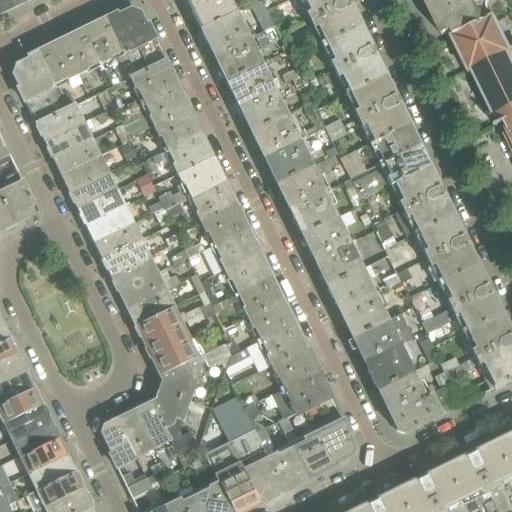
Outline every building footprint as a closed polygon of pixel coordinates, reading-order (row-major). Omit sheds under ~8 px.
[(0,0),(0,14),(12,9),(6,0),(0,0)] [(30,0),(6,0),(12,9),(30,0)] [(237,13),(230,0),(202,0),(188,7),(200,31),(237,13)] [(348,4),(345,0),(302,0),(309,14),(306,16),(309,23),(348,4)] [(493,2),(491,0),(423,0),(442,37),(451,32),(454,38),(464,33),(482,24),(486,22),(493,2)] [(359,28),(354,18),(348,4),(309,23),(314,33),(318,31),(324,45),(359,28)] [(165,62),(148,27),(145,28),(139,14),(130,11),(117,18),(115,16),(109,19),(129,60),(133,69),(136,76),(165,62)] [(250,40),(242,24),(237,13),(200,31),(213,57),(250,40)] [(272,26),(268,18),(261,22),(266,30),(272,26)] [(454,38),(452,38),(453,39),(466,66),(470,74),(471,74),(473,73),(499,125),(496,126),(496,127),(496,128),(498,127),(504,124),(505,125),(509,133),(511,139),(511,52),(506,42),(494,18),(486,22),(482,24),(464,33),(454,38)] [(129,60),(109,19),(85,31),(101,65),(112,60),(113,63),(119,60),(121,64),(129,60)] [(371,53),(359,28),(324,45),(333,63),(330,64),(333,72),(371,53)] [(101,65),(85,31),(62,42),(79,76),(101,65)] [(262,65),(250,40),(213,57),(225,83),(262,65)] [(79,76),(62,42),(38,53),(54,88),(79,76)] [(66,110),(54,88),(38,53),(29,58),(30,60),(17,67),(14,76),(20,89),(18,90),(35,125),(66,110)] [(383,77),(371,53),(333,72),(338,81),(341,79),(349,95),(383,77)] [(176,88),(170,75),(172,74),(168,65),(165,66),(164,64),(165,62),(136,76),(128,80),(133,91),(137,90),(144,104),(176,88)] [(275,90),(262,65),(225,83),(238,108),(275,90)] [(285,84),(291,81),(299,77),(295,71),(281,78),(285,84)] [(107,80),(104,72),(99,75),(102,82),(107,80)] [(121,85),(116,73),(107,78),(112,89),(121,85)] [(396,102),(383,77),(349,95),(357,112),(354,114),(357,121),(396,102)] [(306,93),(318,86),(315,81),(303,87),(306,93)] [(187,110),(189,109),(185,100),(183,101),(176,88),(144,104),(149,116),(146,117),(152,130),(188,112),(187,110)] [(287,116),(277,96),(275,90),(238,108),(251,134),(287,116)] [(114,110),(106,93),(97,97),(105,114),(113,110),(114,110)] [(312,102),(307,93),(298,97),(303,106),(312,102)] [(407,126),(396,102),(357,121),(362,130),(365,128),(372,143),(407,126)] [(137,107),(135,103),(126,107),(128,111),(137,107)] [(45,142),(84,123),(76,106),(66,110),(35,125),(37,126),(38,128),(36,129),(40,138),(43,137),(45,142)] [(320,122),(312,106),(304,110),(312,126),(320,122)] [(139,112),(137,107),(128,111),(130,116),(139,112)] [(99,125),(116,117),(113,110),(105,114),(96,118),(99,125)] [(199,135),(188,112),(152,130),(157,140),(161,138),(167,151),(199,135)] [(300,142),(287,116),(251,134),(263,160),(300,142)] [(328,136),(343,129),(339,121),(324,129),(328,136)] [(54,160),(93,141),(84,123),(45,142),(49,149),(46,151),(50,159),(53,158),(54,160)] [(130,143),(122,126),(114,130),(122,147),(130,143)] [(407,126),(372,143),(369,145),(379,166),(380,167),(418,147),(407,126)] [(318,133),(317,133),(315,128),(307,133),(309,137),(318,133)] [(332,144),(347,136),(343,129),(328,136),(332,144)] [(211,159),(199,135),(167,151),(174,166),(171,167),(176,176),(211,159)] [(62,176),(101,157),(93,141),(54,160),(62,176)] [(2,142),(0,142),(0,166),(11,162),(2,142)] [(312,167),(300,142),(263,160),(276,185),(312,167)] [(393,185),(427,167),(418,147),(380,167),(379,166),(366,172),(349,180),(350,181),(360,201),(393,185)] [(366,172),(356,151),(339,160),(341,164),(349,180),(366,172)] [(168,163),(164,154),(159,156),(151,160),(155,166),(162,163),(163,166),(168,163)] [(147,161),(144,155),(138,158),(141,164),(147,161)] [(70,193),(109,173),(101,157),(62,176),(70,193)] [(222,183),(211,159),(176,176),(181,186),(176,189),(179,195),(160,204),(165,213),(191,200),(190,199),(222,183)] [(325,193),(312,167),(276,185),(288,211),(325,193)] [(440,193),(427,167),(393,185),(402,202),(398,204),(402,212),(440,193)] [(32,204),(17,173),(6,179),(10,187),(0,191),(0,197),(14,226),(26,220),(32,204)] [(78,210),(117,190),(109,173),(70,193),(71,195),(69,196),(73,205),(75,204),(78,210)] [(353,189),(349,182),(343,185),(347,192),(353,189)] [(234,207),(222,183),(190,199),(191,200),(197,213),(195,214),(200,224),(234,207)] [(86,226),(125,207),(117,190),(78,210),(81,216),(79,217),(83,226),(86,225),(86,226)] [(338,220),(325,193),(288,211),(301,237),(338,220)] [(452,217),(440,193),(402,212),(394,216),(406,240),(452,217)] [(0,232),(14,226),(0,197),(0,232)] [(358,208),(354,200),(349,203),(353,211),(358,208)] [(163,210),(159,204),(148,210),(151,216),(163,210)] [(94,242),(133,223),(125,207),(86,226),(94,242)] [(180,207),(166,213),(173,228),(187,221),(180,207)] [(246,231),(240,219),(242,217),(238,209),(236,210),(234,207),(200,224),(205,235),(207,234),(213,247),(246,231)] [(379,222),(376,216),(368,220),(371,226),(379,222)] [(464,243),(452,217),(406,240),(417,235),(425,251),(421,253),(420,251),(413,255),(418,265),(425,261),(464,243)] [(350,244),(338,220),(301,237),(314,262),(350,244)] [(102,259),(141,240),(133,223),(94,242),(102,259)] [(395,246),(387,228),(376,234),(385,251),(395,246)] [(257,253),(260,252),(255,243),(253,245),(246,231),(213,247),(220,261),(218,263),(223,273),(258,256),(257,253)] [(179,243),(175,236),(164,242),(168,249),(179,243)] [(111,277),(150,258),(141,240),(102,259),(104,262),(101,263),(106,272),(108,271),(111,277)] [(476,266),(464,243),(425,261),(430,270),(433,268),(441,284),(476,266)] [(362,270),(350,246),(350,244),(314,262),(326,288),(362,270)] [(188,260),(203,253),(200,245),(185,253),(188,260)] [(188,260),(184,252),(176,256),(177,257),(170,260),(173,267),(188,260)] [(193,268),(207,261),(203,254),(189,261),(193,268)] [(270,280),(258,256),(223,273),(229,283),(230,282),(237,296),(270,280)] [(119,294),(158,275),(150,258),(111,277),(114,283),(112,284),(116,293),(119,292),(119,294)] [(409,269),(406,262),(394,268),(397,275),(409,269)] [(488,291),(476,266),(441,284),(449,299),(445,301),(449,310),(488,291)] [(413,277),(409,269),(397,275),(401,283),(413,277)] [(375,297),(362,270),(326,288),(339,314),(375,297)] [(128,311),(166,292),(179,285),(175,278),(170,281),(165,272),(158,275),(119,294),(128,311)] [(400,284),(396,276),(385,282),(389,290),(400,284)] [(205,294),(200,284),(196,277),(190,280),(198,297),(205,294)] [(281,302),(270,280),(237,296),(243,308),(240,310),(245,320),(281,302)] [(218,303),(206,282),(201,285),(211,307),(218,303)] [(405,292),(401,284),(392,289),(396,296),(405,292)] [(500,315),(488,291),(449,310),(450,311),(443,314),(443,315),(429,322),(429,321),(421,325),(426,335),(449,325),(447,321),(453,318),(457,316),(465,332),(500,315)] [(136,327),(174,308),(166,292),(128,311),(136,327)] [(186,323),(212,311),(211,308),(204,294),(201,296),(207,308),(199,312),(198,309),(183,316),(186,323)] [(387,322),(375,297),(339,314),(351,339),(387,322)] [(231,308),(227,301),(211,308),(212,311),(215,316),(231,308)] [(293,327),(281,302),(245,320),(250,331),(253,329),(260,343),(293,327)] [(144,344),(182,325),(174,308),(136,327),(137,329),(134,330),(138,339),(141,338),(144,344)] [(189,329),(215,316),(212,311),(186,323),(189,329)] [(511,340),(511,339),(500,315),(465,332),(472,345),(471,345),(474,350),(470,352),(473,359),(511,340)] [(400,348),(387,322),(351,339),(364,365),(400,348)] [(0,346),(9,342),(1,326),(0,325),(0,346)] [(152,360),(191,341),(182,325),(144,344),(147,350),(144,351),(149,360),(151,359),(152,360)] [(305,351),(293,327),(260,343),(242,351),(246,359),(258,353),(256,350),(262,347),(266,356),(263,357),(269,369),(305,351)] [(199,357),(202,356),(217,349),(214,343),(201,349),(196,339),(191,341),(152,360),(160,377),(199,357)] [(511,340),(473,359),(458,366),(443,374),(449,384),(471,372),(470,370),(477,366),(482,376),(486,374),(494,390),(508,383),(507,380),(511,377),(511,340)] [(0,364),(16,357),(13,351),(15,350),(11,341),(9,342),(0,346),(0,364)] [(239,353),(234,342),(225,346),(230,357),(239,353)] [(230,357),(225,346),(217,349),(202,356),(209,369),(231,358),(230,357)] [(412,373),(400,348),(364,365),(377,391),(412,373)] [(316,374),(310,362),(313,361),(308,352),(306,353),(305,351),(269,369),(274,379),(277,377),(283,391),(316,374)] [(436,361),(432,352),(424,355),(428,364),(436,361)] [(0,385),(24,374),(23,372),(26,371),(22,362),(19,363),(16,357),(0,364),(0,385)] [(196,384),(203,365),(199,357),(160,377),(163,383),(161,385),(158,392),(190,403),(196,384)] [(443,374),(458,366),(455,359),(439,366),(442,373),(443,374)] [(389,417),(435,393),(431,386),(421,391),(412,373),(377,391),(389,417)] [(449,384),(443,374),(442,373),(433,377),(440,390),(450,385),(449,384)] [(0,405),(32,390),(24,374),(0,385),(0,405)] [(327,397),(330,396),(325,387),(323,388),(316,374),(283,391),(289,404),(287,405),(293,417),(329,399),(327,397)] [(460,407),(461,407),(455,396),(450,385),(440,390),(435,393),(389,417),(397,433),(403,435),(460,407)] [(475,386),(455,396),(461,407),(480,397),(475,386)] [(0,419),(3,425),(41,407),(32,390),(0,405),(0,419)] [(174,427),(177,419),(184,422),(190,403),(158,392),(156,399),(157,402),(151,405),(169,442),(170,442),(172,447),(172,448),(177,458),(177,459),(189,452),(179,433),(176,435),(172,427),(174,427)] [(285,493),(257,434),(245,410),(242,403),(240,404),(237,398),(212,410),(228,443),(259,505),(285,493)] [(254,406),(250,399),(242,403),(245,410),(254,406)] [(169,442),(151,405),(133,414),(152,450),(169,442)] [(322,413),(318,405),(305,412),(309,419),(322,413)] [(264,431),(263,428),(254,423),(258,415),(254,406),(245,410),(257,434),(264,431)] [(11,442),(49,424),(46,418),(48,416),(44,408),(41,409),(41,407),(3,425),(11,442)] [(152,450),(133,414),(118,421),(136,459),(152,450)] [(292,431),(287,420),(279,424),(284,435),(292,431)] [(136,459),(118,421),(104,428),(102,434),(112,455),(110,456),(116,469),(136,459)] [(353,449),(346,436),(349,434),(343,422),(342,422),(341,421),(312,435),(329,471),(338,467),(337,464),(350,458),(353,449)] [(19,458),(57,440),(56,439),(59,438),(54,429),(52,430),(49,424),(11,442),(19,458)] [(307,482),(291,449),(279,455),(277,452),(275,453),(264,431),(257,434),(285,493),(307,482)] [(511,434),(494,444),(510,478),(511,477),(511,434)] [(329,471),(312,435),(303,440),(304,443),(291,449),(307,482),(329,471)] [(28,475),(65,457),(57,440),(19,458),(28,475)] [(245,511),(259,505),(228,443),(203,456),(216,482),(230,511),(245,511)] [(498,489),(496,485),(510,478),(494,444),(444,468),(465,511),(475,511),(478,511),(472,497),(479,494),(481,497),(483,501),(490,498),(492,503),(496,511),(508,511),(510,511),(503,496),(496,490),(498,489)] [(177,458),(172,448),(167,450),(172,460),(177,458)] [(36,492),(73,473),(65,457),(28,475),(36,492)] [(465,511),(444,468),(420,480),(436,511),(465,511)] [(150,486),(166,478),(162,471),(147,479),(150,486)] [(37,511),(81,490),(79,484),(81,483),(77,474),(74,476),(73,473),(36,492),(27,496),(34,511),(37,511)] [(135,485),(130,474),(121,478),(126,489),(135,485)] [(150,486),(147,479),(135,485),(126,489),(131,500),(152,490),(150,486)] [(436,511),(420,480),(396,492),(406,511),(436,511)] [(230,511),(216,482),(207,486),(208,489),(195,495),(203,511),(230,511)] [(17,502),(9,486),(0,490),(8,506),(17,502)] [(80,511),(90,507),(89,506),(91,505),(87,496),(85,497),(81,490),(37,511),(80,511)] [(406,511),(396,492),(373,503),(377,511),(406,511)] [(203,511),(195,495),(182,502),(181,500),(171,504),(175,511),(203,511)] [(377,511),(373,503),(354,511),(377,511)] [(496,511),(492,503),(484,507),(486,511),(496,511)]
